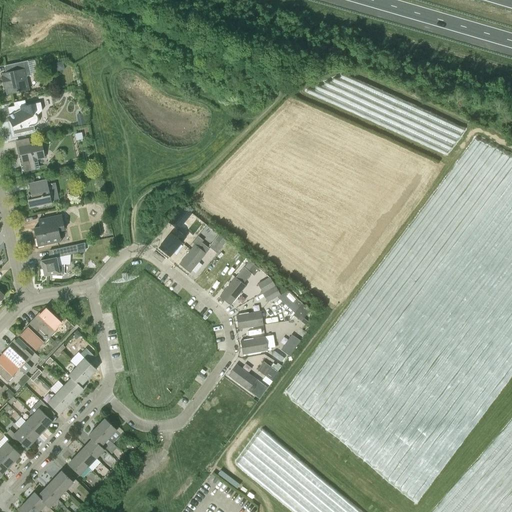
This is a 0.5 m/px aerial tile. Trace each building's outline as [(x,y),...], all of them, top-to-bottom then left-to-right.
[(29,90),(26,76),(31,75),(28,61),(5,65),(7,72),(3,73),(3,76),(1,76),(4,88),(6,88),(7,95),(29,90)] [(311,86),(304,90),(335,101),(337,93),(338,104),(352,109),(354,105),(346,105),(341,103),(340,94),(349,93),(351,96),(354,97),(358,95),(360,98),(359,91),(365,90),(357,87),(356,81),(374,88),(376,83),(343,71),(344,77),(343,79),(336,80),(331,83),(329,79),(324,82),(317,82),(316,86),(311,86)] [(26,105),(25,100),(14,103),(14,106),(8,107),(10,115),(7,116),(12,126),(14,135),(35,131),(34,125),(36,124),(38,121),(38,118),(37,115),(42,111),(41,102),(26,105)] [(22,172),(36,169),(36,168),(39,167),(38,159),(45,157),(42,142),(19,147),(23,166),(21,167),(22,172)] [(511,152),(497,145),(493,154),(511,163),(511,152)] [(30,208),(52,203),(47,179),(29,183),(32,198),(28,199),(30,208)] [(178,230),(191,213),(182,206),(168,222),(178,230)] [(38,246),(61,241),(59,231),(65,229),(62,215),(38,220),(40,227),(34,228),(38,246)] [(172,254),(186,237),(175,228),(159,247),(167,254),(169,252),(172,254)] [(219,235),(214,231),(207,239),(212,244),(210,246),(217,253),(227,241),(219,235)] [(77,244),(79,253),(86,251),(85,243),(77,244)] [(202,243),(199,247),(195,244),(179,264),(187,270),(189,268),(192,270),(210,249),(202,243)] [(59,248),(61,257),(79,253),(77,244),(59,248)] [(62,276),(63,266),(59,266),(57,257),(41,260),(44,277),(52,275),(62,276)] [(250,261),(245,267),(254,275),(259,269),(250,261)] [(270,277),(263,281),(258,284),(263,293),(275,286),(280,284),(274,275),(270,277)] [(232,303),(246,286),(236,277),(220,296),(227,303),(229,300),(232,303)] [(275,286),(280,295),(288,290),(280,283),(280,284),(275,286)] [(275,286),(263,293),(267,302),(277,297),(280,295),(275,286)] [(302,303),(288,290),(280,295),(277,297),(294,313),(302,303)] [(315,313),(302,303),(293,315),(305,324),(302,329),(306,332),(310,326),(307,323),(315,313)] [(36,315),(32,320),(50,337),(57,331),(55,329),(61,323),(46,309),(41,314),(38,317),(36,315)] [(239,329),(263,325),(261,311),(239,315),(240,319),(237,319),(239,329)] [(341,319),(284,393),(359,452),(368,454),(380,411),(384,406),(378,405),(380,398),(376,399),(377,402),(371,404),(369,398),(378,396),(376,391),(371,389),(373,384),(365,386),(364,382),(369,376),(364,377),(362,367),(359,371),(362,361),(357,360),(356,358),(349,356),(354,350),(356,356),(360,355),(361,350),(360,350),(352,317),(341,319)] [(27,329),(21,335),(36,349),(42,343),(44,344),(50,337),(32,320),(28,325),(29,326),(27,329)] [(77,339),(82,334),(77,330),(72,335),(77,339)] [(281,350),(289,356),(300,341),(300,340),(292,334),(281,350)] [(243,354),(267,350),(265,337),(243,340),(244,344),(241,344),(243,354)] [(9,348),(4,354),(18,368),(24,362),(26,363),(32,356),(14,339),(10,344),(11,346),(9,348)] [(0,375),(8,382),(14,375),(13,374),(18,368),(4,354),(0,357),(0,375)] [(85,358),(77,367),(88,378),(97,369),(85,358)] [(273,381),(279,373),(264,362),(257,370),(273,381)] [(257,379),(239,366),(236,369),(234,367),(228,375),(248,390),(257,379)] [(88,378),(77,367),(69,375),(72,377),(81,386),(88,378)] [(39,369),(30,378),(33,381),(38,376),(42,372),(39,369)] [(84,388),(81,386),(72,377),(64,386),(75,397),(84,388)] [(56,394),(68,405),(75,397),(64,386),(56,394)] [(5,393),(10,398),(14,394),(9,389),(5,393)] [(59,414),(68,405),(56,394),(48,403),(59,414)] [(11,405),(16,400),(13,396),(8,401),(11,405)] [(29,411),(33,415),(46,428),(53,421),(48,416),(53,412),(40,400),(29,411)] [(6,413),(11,408),(8,404),(3,409),(6,413)] [(26,422),(40,435),(41,434),(41,433),(46,428),(33,415),(26,422)] [(105,419),(97,427),(108,438),(112,442),(113,443),(121,434),(117,430),(105,419)] [(20,428),(33,441),(40,435),(26,422),(20,428)] [(88,436),(92,439),(100,447),(101,446),(108,438),(97,427),(88,436)] [(33,441),(20,428),(15,434),(10,429),(7,433),(12,438),(14,436),(16,437),(19,441),(27,448),(33,441)] [(84,447),(96,459),(104,449),(101,446),(100,447),(92,439),(84,447)] [(21,455),(8,442),(7,442),(1,449),(14,462),(21,455)] [(88,467),(96,459),(84,447),(76,456),(88,467)] [(0,460),(8,468),(14,462),(1,449),(0,449),(0,460)] [(88,467),(76,456),(68,464),(84,479),(92,470),(88,467)] [(457,482),(433,511),(496,511),(497,511),(496,504),(491,504),(488,502),(497,501),(496,494),(491,490),(496,484),(492,481),(492,471),(487,464),(483,466),(479,471),(477,470),(457,482)] [(290,487),(296,485),(281,475),(282,477),(281,476),(280,477),(274,479),(275,484),(272,485),(270,484),(269,477),(270,475),(263,470),(264,469),(259,465),(256,466),(256,468),(252,473),(268,485),(268,484),(274,488),(275,493),(282,498),(287,496),(291,491),(288,490),(290,487)] [(62,471),(54,479),(66,490),(73,482),(62,471)] [(46,487),(58,498),(66,490),(54,479),(46,487)] [(46,487),(38,495),(38,496),(46,504),(45,504),(49,508),(58,498),(46,487)] [(38,496),(38,495),(35,492),(27,501),(38,511),(45,504),(46,504),(38,496)] [(38,511),(27,501),(18,509),(21,511),(38,511)]
